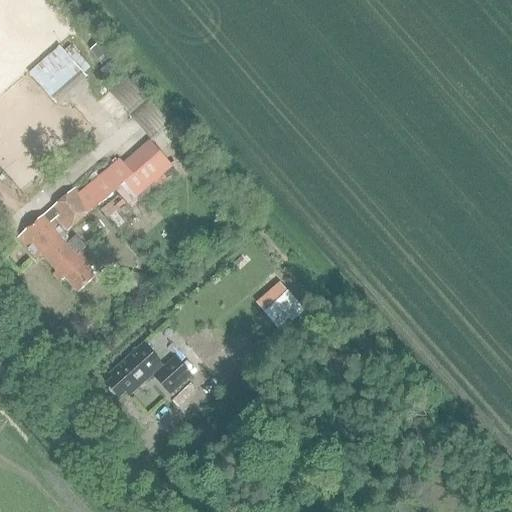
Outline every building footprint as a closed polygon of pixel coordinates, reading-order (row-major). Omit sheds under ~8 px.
[(29,71),(57,102),(91,70),(63,40),(29,71)] [(102,43),(91,51),(102,66),(113,57),(102,43)] [(106,79),(118,67),(112,60),(100,72),(106,79)] [(135,199),(172,167),(150,141),(121,166),(117,160),(78,194),(73,189),(16,238),(35,259),(40,255),(55,272),(51,275),(58,283),(63,279),(77,295),(95,278),(85,267),(88,265),(78,253),(83,249),(73,238),(68,242),(52,224),(55,221),(65,232),(121,183),(135,199)] [(135,199),(121,183),(114,190),(130,208),(137,202),(135,199)] [(125,204),(118,196),(100,212),(107,219),(125,204)] [(117,293),(143,298),(148,277),(121,271),(117,293)] [(288,294),(271,309),(284,323),(291,317),(294,320),(304,311),(288,294)] [(223,391),(261,356),(240,333),(202,368),(223,391)] [(174,357),(161,369),(142,346),(107,376),(111,380),(105,386),(116,400),(123,394),(126,397),(151,375),(169,395),(191,376),(174,357)]
